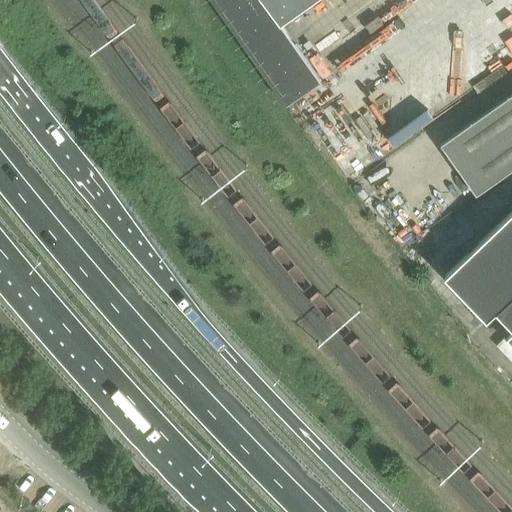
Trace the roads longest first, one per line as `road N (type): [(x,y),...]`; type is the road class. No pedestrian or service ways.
road 1 (motorway): [(382,511),(167,286),(0,80)]
road 2 (motorway): [(308,511),(0,169)]
road 3 (motorway): [(0,251),(112,388),(238,511)]
road 4 (unclassified): [(108,511),(0,419)]
